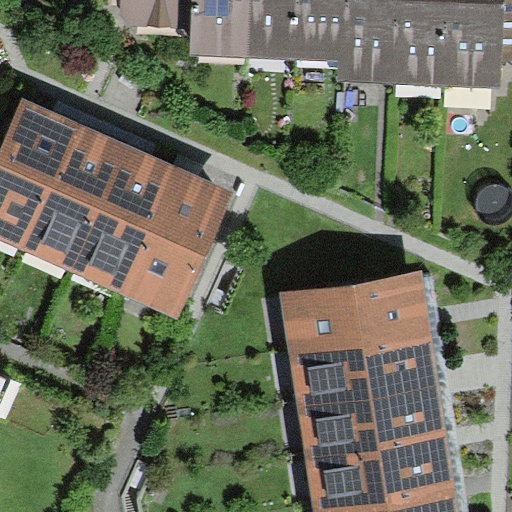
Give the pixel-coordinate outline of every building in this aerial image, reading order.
[(136,15),(196,17),(195,34),(247,36),(248,0),(126,0),(126,3),(136,15)] [(296,38),(297,0),(248,0),(247,36),(296,38)] [(345,40),(346,0),(297,0),(296,38),(345,40)] [(344,60),(394,62),(396,0),(346,0),(345,40),(344,60)] [(446,0),(396,0),(394,62),(444,64),(446,0)] [(511,0),(446,0),(444,64),(495,66),(495,50),(511,50),(511,0)] [(75,127),(26,105),(0,163),(0,213),(30,227),(75,127)] [(123,149),(75,127),(30,227),(78,249),(123,149)] [(170,169),(123,149),(78,249),(125,269),(170,169)] [(218,191),(170,169),(125,269),(174,291),(218,191)] [(298,293),(306,345),(419,328),(411,275),(298,293)] [(306,345),(314,397),(427,380),(419,328),(306,345)] [(314,397),(322,448),(435,431),(427,380),(314,397)] [(322,448),(330,499),(443,482),(435,431),(322,448)] [(330,499),(331,511),(447,511),(443,482),(330,499)]
